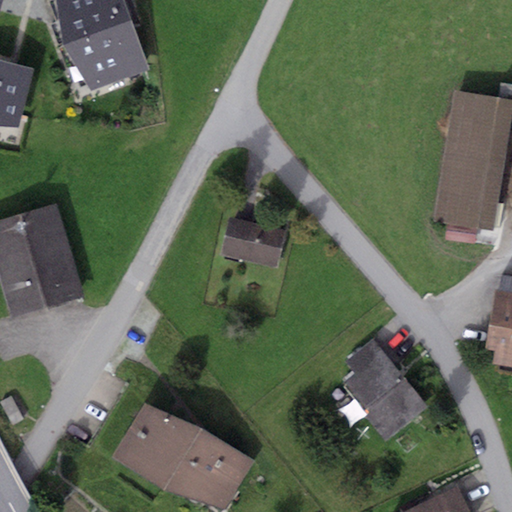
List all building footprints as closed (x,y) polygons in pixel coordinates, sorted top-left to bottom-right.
[(147,66),(123,0),(58,0),(64,17),(54,21),(72,73),(84,68),(90,86),(147,66)] [(14,63),(0,59),(0,117),(18,122),(32,67),(14,63)] [(511,103),(511,101),(455,93),(435,219),(492,228),(511,103)] [(56,204),(0,219),(0,287),(9,321),(82,301),(56,204)] [(284,230),(229,219),(221,256),(276,268),(284,230)] [(501,289),(495,288),(486,349),(496,351),(494,365),(511,367),(511,276),(503,275),(501,289)] [(357,373),(346,382),(389,435),(428,404),(374,338),(346,360),(357,373)] [(90,444),(116,458),(145,405),(147,403),(152,393),(127,379),(90,444)] [(14,394),(0,401),(0,402),(11,425),(25,418),(14,394)] [(193,428),(147,403),(145,405),(116,458),(214,511),(226,511),(254,462),(193,428)] [(467,511),(457,489),(408,511),(467,511)]
